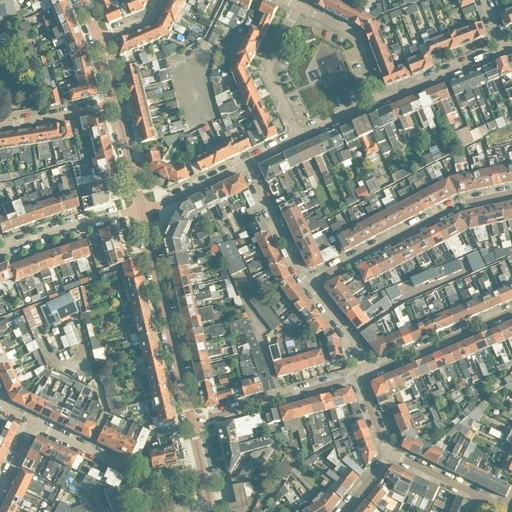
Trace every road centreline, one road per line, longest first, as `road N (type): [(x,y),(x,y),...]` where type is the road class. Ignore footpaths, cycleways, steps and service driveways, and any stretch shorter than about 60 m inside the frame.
road 1 (unclassified): [(308,282),(460,203),(511,193)]
road 2 (unclassified): [(191,422),(142,209)]
road 3 (unclassified): [(191,422),(356,376)]
road 4 (unclassified): [(511,310),(364,372)]
road 5 (unclassified): [(0,252),(142,209)]
road 6 (unclassified): [(296,137),(267,70),(299,8)]
road 7 (unclassified): [(308,282),(247,163)]
road 8 (residential): [(504,48),(381,99)]
road 9 (residential): [(299,8),(355,35),(381,99)]
road 10 (unclassified): [(137,481),(126,467),(30,421)]
